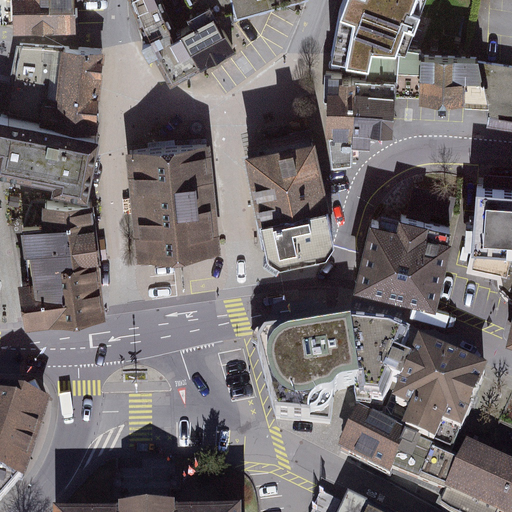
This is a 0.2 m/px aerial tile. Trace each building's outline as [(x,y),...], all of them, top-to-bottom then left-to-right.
[(75,26),(73,0),(16,0),(18,28),(75,26)] [(225,22),(195,32),(174,42),(154,0),(130,0),(167,85),(238,48),(225,22)] [(183,0),(195,32),(225,22),(238,15),(287,0),(183,0)] [(347,32),(342,59),(363,60),(388,63),(391,53),(409,53),(424,53),(444,0),(355,0),(353,10),(347,32)] [(12,46),(4,108),(57,115),(65,52),(12,46)] [(97,122),(106,52),(66,47),(65,52),(57,115),(56,124),(96,129),(97,122)] [(485,104),(485,65),(485,56),(425,56),(424,103),(455,104),(478,104),(485,104)] [(511,128),(511,68),(485,65),(485,104),(485,123),(511,128)] [(333,84),(332,135),(357,135),(357,124),(364,124),(365,90),(362,89),(362,80),(345,79),(345,85),(333,84)] [(399,91),(365,90),(364,124),(357,124),(357,135),(356,143),(374,143),(374,133),(398,134),(399,91)] [(478,104),(455,104),(455,129),(478,129),(478,104)] [(98,132),(0,115),(0,169),(54,178),(54,184),(88,192),(98,132)] [(356,143),(357,135),(332,135),(331,163),(356,163),(356,143)] [(248,149),(261,216),(323,205),(310,137),(248,149)] [(211,138),(125,147),(136,252),(165,249),(199,245),(221,243),(211,138)] [(511,299),(511,300),(511,189),(481,187),(480,244),(469,244),(466,274),(502,282),(505,292),(511,299)] [(27,316),(100,309),(93,200),(34,199),(24,225),(31,279),(22,280),(27,316)] [(330,240),(323,205),(261,216),(269,263),(324,253),(330,240)] [(376,223),(359,289),(446,311),(464,240),(462,239),(464,230),(440,224),(441,222),(411,214),(408,226),(384,220),(383,225),(376,223)] [(359,408),(369,410),(375,410),(397,410),(407,387),(415,391),(426,365),(418,361),(424,342),(387,332),(363,330),(346,329),(266,343),(260,352),(278,424),(328,415),(324,396),(355,391),(359,408)] [(405,413),(421,420),(414,436),(452,452),(459,436),(475,443),(503,379),(433,349),(426,365),(415,391),(405,413)] [(35,490),(63,414),(6,394),(0,410),(0,511),(3,511),(25,487),(35,490)] [(401,485),(403,480),(420,446),(421,443),(367,417),(347,460),(401,485)] [(471,467),(420,446),(403,480),(454,501),(449,511),(511,511),(511,467),(476,453),(471,467)] [(367,511),(357,507),(348,505),(345,511),(327,500),(321,511),(367,511)]
